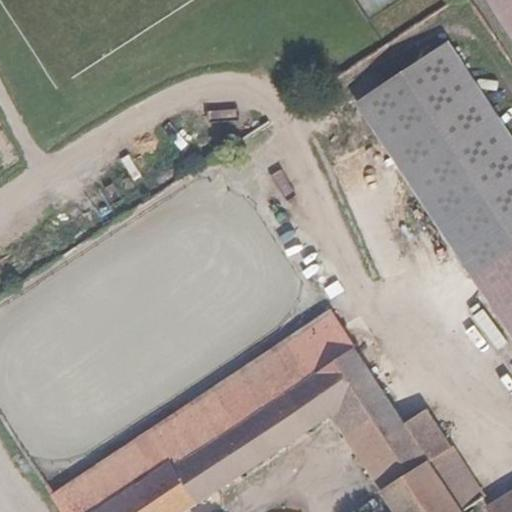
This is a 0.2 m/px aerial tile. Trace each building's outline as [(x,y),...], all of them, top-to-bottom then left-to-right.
[(511,136),(448,41),(358,101),(511,333),(511,136)] [(186,511),(218,491),(332,416),(395,511),(460,511),(430,464),(404,425),(332,313),(54,497),(63,511),(186,511)] [(511,346),(493,317),(484,322),(505,356),(511,351),(511,346)] [(452,449),(427,410),(404,425),(430,464),(452,449)] [(462,511),(484,498),(452,449),(430,464),(460,511),(462,511)] [(511,511),(511,494),(487,509),(488,511),(511,511)]
